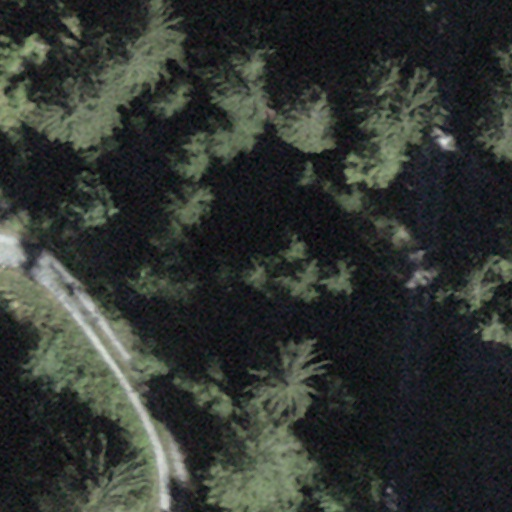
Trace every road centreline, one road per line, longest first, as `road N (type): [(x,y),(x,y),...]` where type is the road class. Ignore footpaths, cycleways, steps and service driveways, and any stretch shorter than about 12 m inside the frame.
road 1 (track): [(448,0),(411,511)]
road 2 (track): [(187,511),(198,479),(7,223),(0,228)]
